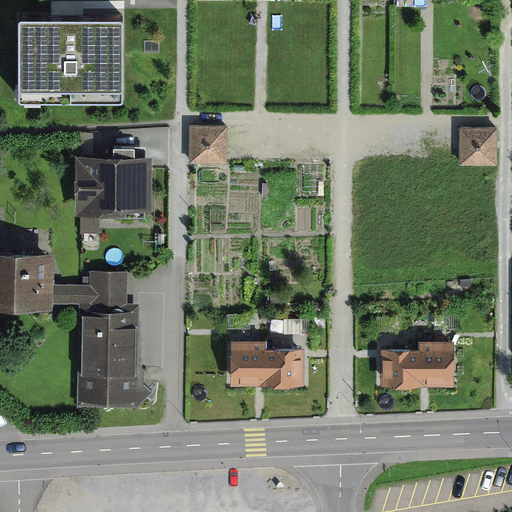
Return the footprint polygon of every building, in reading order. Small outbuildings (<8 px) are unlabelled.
[(122,19),(20,19),(21,100),(122,99),(122,19)] [(226,126),(194,125),(192,158),(225,160),(226,126)] [(497,129),(464,128),(463,162),(495,163),(497,129)] [(149,164),(79,162),(78,209),(148,210),(149,164)] [(0,257),(0,304),(49,305),(50,258),(0,257)] [(127,272),(92,271),(92,286),(85,286),(82,400),(133,401),(135,303),(127,303),(127,272)] [(271,342),(241,342),(241,382),(305,381),(305,351),(271,351),(271,342)] [(428,350),(388,349),(388,379),(459,380),(459,342),(428,342),(428,350)]
